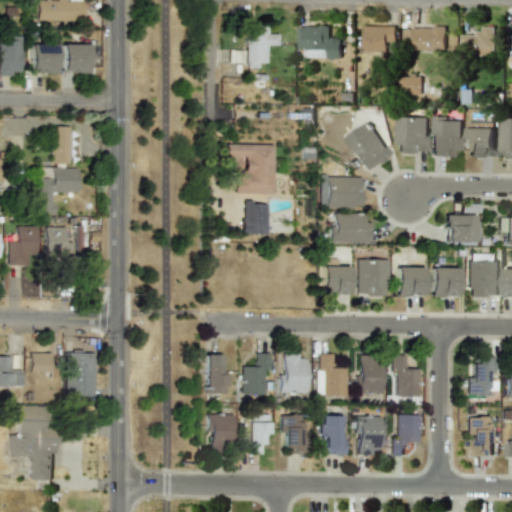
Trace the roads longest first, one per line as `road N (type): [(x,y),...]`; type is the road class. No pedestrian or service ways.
road 1 (tertiary): [(115,511),(115,0)]
road 2 (residential): [(511,489),(115,483)]
road 3 (residential): [(225,327),(511,330)]
road 4 (residential): [(211,184),(211,0)]
road 5 (residential): [(438,489),(437,329)]
